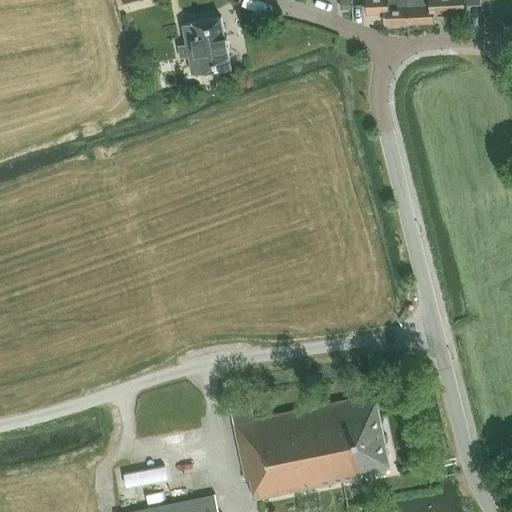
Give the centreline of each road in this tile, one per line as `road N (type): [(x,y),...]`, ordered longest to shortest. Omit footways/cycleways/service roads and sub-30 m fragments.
road 1 (unclassified): [(0,426),(204,365),(435,330)]
road 2 (unclassified): [(435,330),(379,103),(381,74),(396,52)]
road 3 (unclassified): [(492,511),(468,462),(435,330)]
road 4 (residential): [(396,52),(256,0)]
